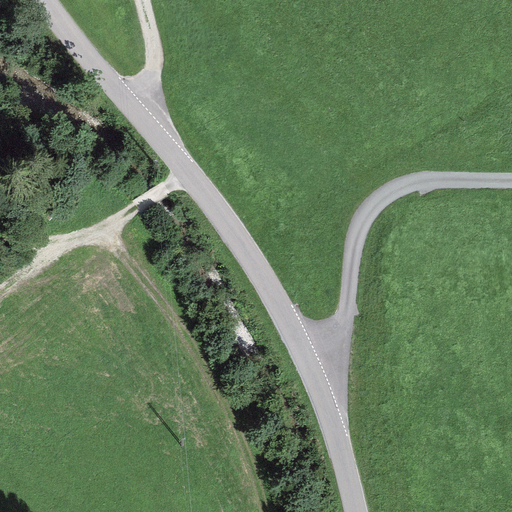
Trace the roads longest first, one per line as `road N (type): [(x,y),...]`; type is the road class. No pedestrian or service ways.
road 1 (unclassified): [(356,511),(311,373),(259,271),(44,0)]
road 2 (track): [(101,228),(203,363),(265,511)]
road 3 (track): [(188,176),(77,239),(0,296)]
